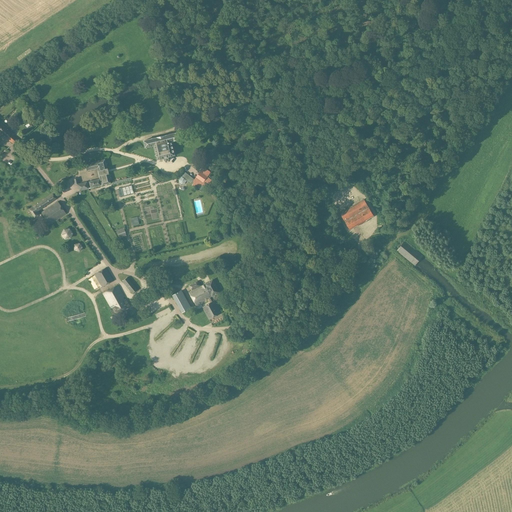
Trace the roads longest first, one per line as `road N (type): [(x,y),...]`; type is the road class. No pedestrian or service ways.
road 1 (track): [(314,353),(339,375),(329,417),(256,450),(100,479),(0,469)]
road 2 (unclassified): [(0,91),(138,0)]
